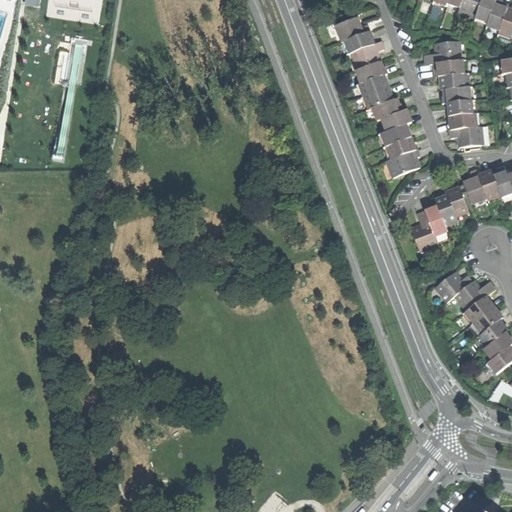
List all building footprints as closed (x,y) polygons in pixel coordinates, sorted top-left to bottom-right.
[(460,0),(458,7),(456,13),(473,18),(479,0),(460,0)] [(479,0),(473,18),(486,22),(485,27),(486,27),(494,2),(494,0),(479,0)] [(494,2),(486,27),(498,31),(497,34),(505,12),(506,6),(505,9),(503,8),(498,7),(499,4),(494,2)] [(505,12),(497,34),(510,38),(511,31),(511,10),(511,11),(511,14),(509,13),(505,12)] [(340,41),(368,31),(366,26),(357,29),(355,27),(359,25),(358,22),(357,19),(335,27),(340,41)] [(350,54),(373,45),(371,39),(367,40),(365,34),(368,33),(368,31),(340,41),(341,43),(343,42),(348,54),(348,55),(350,54)] [(433,64),(460,61),(458,42),(434,44),(435,52),(437,51),(437,55),(435,55),(424,56),(425,65),(433,64)] [(378,58),(376,53),(383,50),(380,43),(373,45),(350,54),(357,71),(376,64),(380,63),(378,58)] [(511,73),(511,60),(501,61),(502,75),(505,75),(511,73)] [(442,77),(463,74),(462,68),(461,61),(460,61),(433,64),(433,71),(437,70),(437,77),(434,77),(434,78),(442,77)] [(355,72),(360,84),(380,77),(383,76),(386,75),(386,74),(384,75),(382,69),(379,70),(376,64),(357,71),(355,72)] [(442,90),(466,88),(465,75),(465,74),(463,74),(442,77),(442,83),(439,84),(440,87),(440,91),(442,90)] [(385,82),(382,83),(380,77),(360,84),(358,85),(363,98),(367,110),(371,109),(389,102),(388,99),(387,96),(390,95),(385,82)] [(447,103),(470,101),(468,88),(468,87),(466,88),(442,90),(443,97),(446,97),(447,103)] [(381,120),(400,112),(398,107),(395,100),(389,102),(371,109),(376,122),(381,120)] [(448,117),(451,117),(472,114),(470,102),(470,101),(447,103),(444,104),(441,104),(441,105),(447,104),(448,114),(448,117)] [(385,133),(402,126),(410,123),(408,117),(405,118),(403,112),(406,111),(402,112),(400,112),(381,120),(385,133)] [(449,127),(449,130),(476,127),(474,115),(474,114),(472,114),(451,117),(452,124),(449,124),(449,127)] [(404,130),(402,126),(385,133),(380,135),(385,147),(390,160),(415,150),(413,144),(410,146),(407,139),(410,138),(408,132),(405,133),(404,130)] [(486,126),(480,127),(482,145),(488,145),(486,126)] [(457,138),(457,143),(458,148),(482,145),(480,127),(479,127),(476,127),(449,130),(449,139),(457,138)] [(415,159),(418,157),(416,150),(415,150),(390,160),(385,162),(392,179),(419,168),(415,169),(412,160),(415,159)] [(499,194),(500,196),(511,191),(511,188),(507,174),(504,167),(500,169),(498,170),(499,173),(493,175),(499,194)] [(471,177),(462,181),(470,203),(486,197),(478,174),(476,169),(472,170),(469,171),(471,177)] [(478,174),(486,197),(487,198),(499,194),(493,175),(490,169),(486,170),(478,174)] [(448,196),(457,218),(470,213),(460,188),(452,191),(447,193),(448,196)] [(436,201),(438,208),(445,225),(458,221),(457,218),(448,196),(442,198),(436,201)] [(431,210),(426,212),(436,237),(448,233),(445,225),(438,208),(431,210)] [(417,228),(412,230),(420,253),(439,246),(436,237),(426,212),(417,216),(422,226),(417,228)] [(436,286),(447,301),(455,295),(472,282),(467,275),(461,279),(459,276),(455,271),(436,286)] [(472,282),(455,295),(467,310),(486,295),(495,288),(490,281),(481,288),(478,284),(474,280),(472,282)] [(486,295),(467,310),(465,311),(473,322),(482,333),(500,319),(503,317),(499,311),(492,303),(486,295)] [(500,319),(482,333),(479,335),(487,346),(506,332),(508,330),(504,325),(503,323),(500,319)] [(509,346),(511,344),(511,340),(510,338),(506,332),(487,346),(484,348),(493,359),(509,346)] [(511,349),(509,346),(493,359),(488,362),(496,373),(511,361),(511,349)] [(437,471),(436,470),(429,478),(432,481),(437,474),(439,472),(437,471)]
